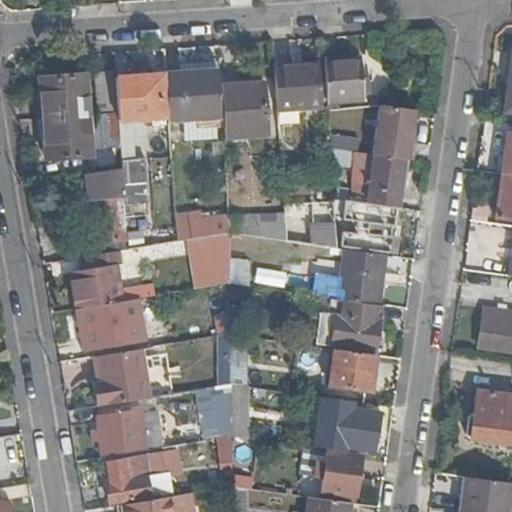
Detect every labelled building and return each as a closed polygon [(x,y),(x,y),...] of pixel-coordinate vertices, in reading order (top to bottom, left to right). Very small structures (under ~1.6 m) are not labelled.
[(113,53),(98,55),(99,72),(114,71),(113,53)] [(360,62),(322,64),(325,101),(363,98),(363,93),(368,92),(368,86),(362,87),(360,62)] [(318,65),(278,68),(281,109),(321,106),(318,65)] [(96,73),(99,115),(117,114),(117,112),(114,71),(99,72),(96,73)] [(218,71),(165,75),(168,120),(195,119),(196,128),(222,126),(220,86),(218,71)] [(38,78),(42,119),(86,116),(83,75),(38,78)] [(117,112),(117,114),(117,122),(131,121),(158,119),(159,126),(165,125),(161,75),(116,80),(119,112),(117,112)] [(220,86),(222,126),(223,139),(266,136),(262,83),(220,86)] [(408,116),(387,113),(379,154),(401,157),(408,116)] [(117,114),(99,115),(102,148),(120,147),(117,122),(117,114)] [(86,116),(42,119),(45,158),(89,155),(86,116)] [(117,122),(120,147),(121,161),(133,160),(131,121),(117,122)] [(501,175),(511,176),(511,134),(507,134),(501,175)] [(360,140),(328,135),(329,149),(351,153),(355,153),(358,154),(360,140)] [(329,149),(330,165),(349,168),(351,153),(329,149)] [(403,160),(358,154),(355,153),(352,177),(358,182),(358,188),(370,190),(367,204),(396,208),(398,193),(403,160)] [(121,168),(122,187),(124,206),(147,205),(144,159),(133,160),(121,161),(121,168)] [(403,194),(409,161),(403,160),(398,193),(403,194)] [(121,168),(98,172),(100,190),(122,187),(121,168)] [(511,176),(501,175),(496,211),(495,218),(511,220),(511,176)] [(102,229),(117,227),(115,196),(99,198),(102,229)] [(367,204),(346,201),(343,221),(361,224),(359,237),(341,234),(339,247),(390,254),(393,234),(396,208),(367,204)] [(471,207),(468,222),(511,228),(511,220),(495,218),(496,211),(471,207)] [(286,242),(284,213),(229,216),(231,234),(286,242)] [(229,216),(176,224),(177,242),(205,237),(227,234),(231,234),(229,216)] [(308,224),(308,247),(335,246),(334,223),(308,224)] [(125,227),(117,227),(102,229),(103,242),(126,239),(125,227)] [(227,234),(205,237),(211,278),(213,286),(228,283),(227,234)] [(402,235),(393,234),(390,254),(399,255),(402,235)] [(384,256),(344,250),(336,299),(376,305),(384,256)] [(121,251),(92,256),(94,268),(70,272),(76,310),(113,303),(155,296),(153,283),(122,288),(118,263),(123,263),(121,251)] [(194,281),(195,289),(213,286),(211,278),(194,281)] [(376,305),(336,299),(326,298),(323,320),(336,322),(333,347),(374,353),(379,322),(382,306),(376,305)] [(241,299),(228,299),(229,314),(241,314),(241,299)] [(76,310),(75,310),(83,352),(120,345),(118,331),(136,328),(133,311),(114,314),(113,303),(76,310)] [(511,312),(484,308),(478,348),(511,352),(511,312)] [(149,348),(171,344),(169,328),(147,332),(149,348)] [(229,351),(229,334),(215,337),(216,352),(229,351)] [(245,337),(229,334),(229,351),(229,385),(246,387),(245,337)] [(368,392),(373,355),(315,347),(313,358),(331,361),(327,385),(368,392)] [(117,353),(95,357),(104,406),(126,402),(123,387),(117,353)] [(123,387),(126,402),(148,398),(146,386),(146,383),(123,387)] [(148,398),(160,397),(158,384),(146,386),(148,398)] [(248,387),(246,387),(229,385),(230,435),(249,437),(248,387)] [(230,435),(222,386),(196,391),(204,439),(230,435)] [(511,429),(511,396),(476,391),(473,413),(468,417),(465,435),(470,441),(509,446),(511,429)] [(363,411),(364,404),(322,398),(314,447),(344,451),(345,446),(374,451),(380,414),(363,411)] [(141,411),(99,417),(103,455),(161,445),(156,412),(142,414),(141,411)] [(349,503),(354,503),(360,457),(326,451),(323,467),(316,466),(314,476),(322,478),(319,499),(349,503)] [(146,455),(106,462),(110,485),(107,485),(110,504),(171,492),(168,475),(151,478),(146,455)] [(231,468),(230,456),(219,456),(219,469),(231,468)] [(508,511),(511,484),(461,477),(458,511),(461,511),(508,511)] [(244,511),(244,488),(231,486),(231,511),(244,511)] [(192,511),(189,493),(123,505),(123,511),(192,511)] [(306,511),(348,511),(349,503),(319,499),(308,497),(306,511)] [(0,511),(7,511),(8,510),(8,507),(7,503),(4,501),(0,499),(0,511)]
